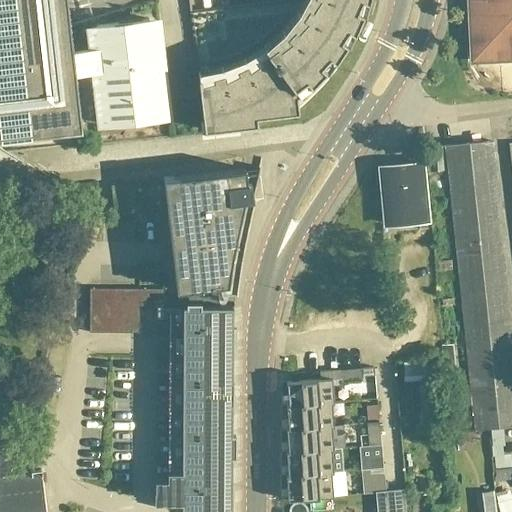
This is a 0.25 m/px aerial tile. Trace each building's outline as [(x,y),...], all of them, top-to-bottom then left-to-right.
[(65,0),(0,0),(0,140),(80,131),(74,76),(101,73),(107,128),(159,122),(148,21),(96,26),(100,59),(72,62),(65,0)] [(302,0),(189,13),(203,131),(224,129),(237,128),(237,127),(256,125),(255,117),(256,117),(256,118),(269,116),(269,115),(297,112),(295,96),(298,94),(300,96),(312,87),(310,85),(323,71),(326,73),(336,62),(334,60),(345,44),(347,46),(355,34),(353,32),(361,14),(364,15),(370,2),(367,1),(367,0),(302,0)] [(511,0),(471,0),(474,60),(511,58),(511,0)] [(471,433),(511,428),(511,374),(491,143),(445,147),(471,433)] [(443,173),(441,148),(426,149),(428,174),(443,173)] [(216,294),(234,292),(235,293),(239,263),(243,241),(252,201),(261,199),(259,176),(257,177),(260,160),(259,160),(256,177),(245,178),(244,170),(109,187),(113,219),(167,212),(176,292),(176,308),(181,308),(180,473),(166,473),(166,482),(153,482),(153,505),(180,505),(180,511),(209,511),(220,511),(230,511),(229,511),(230,511),(232,346),(232,326),(233,306),(233,305),(232,308),(217,307),(216,294)] [(426,222),(420,165),(380,169),(385,226),(426,222)] [(162,291),(89,290),(88,333),(138,334),(138,307),(162,307),(162,291)] [(448,434),(460,433),(452,347),(440,348),(448,434)] [(140,378),(144,378),(145,353),(115,353),(115,392),(140,393),(140,378)] [(405,381),(428,380),(427,361),(404,362),(405,381)] [(373,369),(360,370),(360,379),(374,378),(373,369)] [(339,372),(318,374),(319,381),(331,380),(332,389),(341,388),(341,385),(339,372)] [(285,407),(286,409),(333,404),(332,389),(331,380),(319,381),(286,384),(288,407),(285,407)] [(436,386),(419,388),(421,418),(439,417),(436,386)] [(333,405),(333,404),(286,409),(287,430),(285,431),(285,432),(333,428),(331,405),(333,405)] [(331,429),(333,428),(285,432),(287,454),(285,454),(285,455),(333,451),(331,429)] [(287,477),(285,477),(285,479),(332,475),(330,452),(333,452),(333,451),(285,455),(287,477)] [(45,511),(40,473),(0,478),(0,511),(45,511)] [(287,502),(292,502),(332,498),(332,497),(330,475),(332,475),(285,479),(287,502)] [(404,511),(403,493),(375,496),(376,511),(404,511)]
